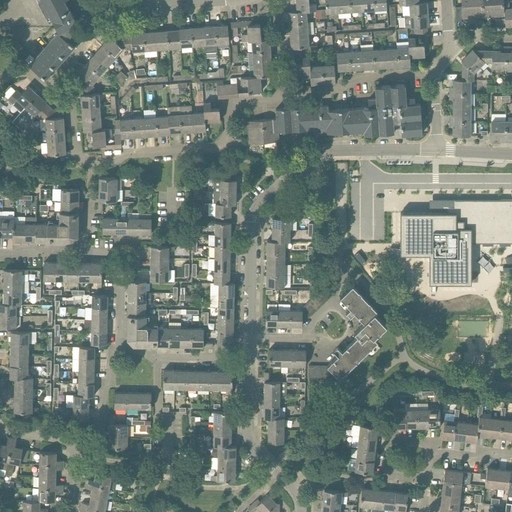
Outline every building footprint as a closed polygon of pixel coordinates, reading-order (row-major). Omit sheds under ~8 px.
[(37,0),(42,8),(58,0),(37,0)] [(52,20),(67,11),(62,1),(64,0),(58,0),(42,8),(49,22),(52,20)] [(315,3),(309,3),(308,0),(295,0),(297,11),(307,11),(316,11),(315,3)] [(326,14),(339,13),(337,0),(325,0),(325,3),(326,9),(326,14)] [(337,0),(339,13),(351,12),(349,0),(337,0)] [(349,0),(351,12),(363,11),(362,0),(349,0)] [(362,0),(363,11),(375,10),(373,0),(362,0)] [(373,0),(375,10),(387,10),(386,0),(373,0)] [(505,27),(511,26),(511,7),(510,8),(508,0),(503,0),(503,4),(505,25),(505,27)] [(409,16),(428,14),(427,2),(418,3),(408,4),(409,16)] [(498,25),(505,25),(503,4),(483,6),(483,17),(497,16),(498,25)] [(484,26),(483,17),(483,6),(461,7),(462,18),(477,17),(478,27),(484,26)] [(58,33),(71,36),(70,26),(77,23),(70,9),(67,11),(52,20),(59,32),(58,33)] [(289,24),(307,23),(307,11),(297,11),(288,12),(289,24)] [(427,27),(429,27),(428,14),(409,16),(410,28),(413,28),(427,27)] [(290,36),(308,35),(307,23),(289,24),(290,36)] [(251,41),(261,40),(260,25),(247,26),(248,34),(238,35),(238,36),(238,42),(251,41)] [(217,45),(229,44),(228,26),(216,27),(217,45)] [(193,46),(205,46),(203,27),(192,28),(193,46)] [(205,46),(217,45),(216,27),(203,27),(205,46)] [(181,47),(193,46),(192,28),(179,29),(179,30),(181,47)] [(181,48),(181,47),(179,30),(167,31),(169,49),(181,48)] [(156,50),(169,49),(167,31),(155,32),(156,50)] [(48,43),(65,58),(75,47),(67,41),(71,36),(58,33),(58,32),(48,43)] [(145,51),(156,50),(155,32),(143,33),(145,51)] [(132,52),(145,51),(143,33),(131,34),(131,36),(125,37),(125,51),(132,50),(132,52)] [(291,48),(303,47),(309,47),(308,35),(290,36),(291,48)] [(124,49),(125,51),(125,37),(111,37),(110,37),(103,46),(116,58),(124,49)] [(408,47),(410,57),(425,56),(424,44),(416,44),(415,37),(407,38),(408,47)] [(252,54),(270,52),(269,39),(261,40),(251,41),(252,54)] [(55,69),(65,58),(48,43),(38,54),(55,69)] [(108,67),(116,58),(103,46),(94,55),(108,67)] [(410,66),(410,57),(408,47),(397,48),(398,67),(410,66)] [(386,67),(398,67),(397,48),(385,49),(386,67)] [(374,68),(386,67),(385,49),(373,50),(374,68)] [(363,69),(374,68),(373,50),(361,51),(363,69)] [(485,62),(491,62),(491,51),(474,51),(473,50),(467,56),(479,68),(485,62)] [(338,71),(351,70),(349,51),(336,52),(338,71)] [(351,70),(363,69),(361,51),(349,51),(351,70)] [(491,68),(506,68),(506,52),(500,52),(500,51),(491,51),(491,62),(491,68)] [(271,64),(270,52),(252,54),(253,65),(271,64)] [(46,80),(55,69),(38,54),(29,65),(46,80)] [(100,76),(108,67),(94,55),(86,64),(100,76)] [(470,80),(470,81),(474,81),(474,74),(479,68),(467,56),(461,61),(462,62),(462,75),(469,75),(469,80),(470,80)] [(295,77),(310,76),(310,66),(309,57),(302,57),(302,64),(294,65),(295,77)] [(82,92),(95,91),(94,87),(92,85),(100,76),(86,64),(78,74),(80,75),(82,92)] [(253,77),(260,77),(271,76),(272,76),(271,64),(253,65),(253,76),(253,77)] [(311,85),(323,84),(322,65),(310,66),(310,76),(311,85)] [(336,83),(335,76),(334,65),(322,65),(323,84),(336,83)] [(124,81),(127,77),(121,71),(117,75),(124,81)] [(121,85),(124,81),(117,75),(114,79),(121,85)] [(241,85),(248,84),(248,93),(261,92),(260,77),(253,77),(253,76),(240,77),(241,85)] [(470,94),(470,81),(470,80),(469,80),(453,80),(453,88),(458,88),(458,94),(470,94)] [(223,85),(224,93),(231,92),(231,84),(223,85)] [(422,133),(421,119),(420,104),(415,104),(414,98),(406,99),(405,85),(375,87),(376,99),(368,100),(368,108),(377,107),(392,106),(394,123),(401,123),(402,135),(422,133)] [(17,101),(25,108),(37,94),(28,86),(21,94),(16,90),(7,100),(13,105),(17,101)] [(127,93),(131,97),(137,90),(133,86),(127,93)] [(121,100),(125,104),(131,97),(127,93),(121,100)] [(35,115),(37,116),(47,104),(46,103),(47,102),(37,94),(25,108),(34,116),(35,115)] [(82,107),(100,106),(99,94),(81,95),(82,107)] [(453,108),(470,108),(470,94),(458,94),(458,100),(453,100),(453,108)] [(204,112),(205,122),(220,121),(219,108),(211,109),(210,102),(203,103),(204,112)] [(46,131),(64,130),(63,117),(61,117),(47,104),(37,116),(40,119),(45,118),(46,131)] [(83,119),(101,118),(100,106),(82,107),(83,119)] [(335,133),(334,122),(334,111),(328,111),(328,106),(319,107),(320,129),(321,134),(335,133)] [(393,123),(394,123),(392,106),(377,107),(379,134),(394,133),(393,123)] [(307,130),(320,129),(319,107),(305,108),(307,130)] [(364,135),(379,134),(377,107),(368,108),(362,108),(363,119),(364,131),(364,135)] [(278,132),(292,131),(290,108),(276,109),(276,119),(278,132)] [(292,131),(307,130),(305,108),(290,108),(292,131)] [(349,120),(363,119),(362,108),(348,109),(349,120)] [(458,122),(470,122),(470,108),(453,108),(453,116),(458,116),(458,122)] [(334,122),(349,120),(348,109),(334,111),(334,122)] [(206,131),(205,122),(204,112),(192,113),(193,132),(206,131)] [(182,132),(193,132),(192,113),(180,114),(182,132)] [(170,133),(182,132),(180,114),(168,115),(168,116),(169,134),(170,134),(170,133)] [(157,135),(169,134),(168,116),(156,117),(157,135)] [(145,136),(157,135),(156,117),(144,118),(145,136)] [(92,131),(102,130),(101,118),(83,119),(84,132),(92,131)] [(133,137),(145,136),(144,118),(132,119),(133,137)] [(120,129),(121,135),(121,138),(133,137),(132,119),(120,119),(120,120),(120,129)] [(279,142),(278,132),(276,119),(262,120),(264,143),(279,142)] [(350,132),(364,131),(363,119),(349,120),(350,132)] [(249,144),(264,143),(262,120),(247,121),(249,144)] [(335,133),(350,132),(349,120),(334,122),(335,133)] [(499,137),(505,138),(505,122),(491,121),(491,139),(499,139),(499,137)] [(453,136),(470,136),(470,122),(458,122),(458,127),(453,127),(453,136)] [(106,145),(105,137),(112,136),(111,129),(102,130),(92,131),(93,146),(106,145)] [(47,143),(65,142),(64,130),(46,131),(47,143)] [(41,154),(42,162),(55,161),(55,155),(66,154),(65,142),(47,143),(47,154),(41,154)] [(99,190),(117,190),(117,178),(99,178),(99,190)] [(220,192),(236,192),(236,180),(220,180),(220,192)] [(60,201),(79,202),(79,189),(61,189),(60,201)] [(117,190),(99,190),(99,202),(117,202),(117,190)] [(225,205),(231,205),(236,205),(236,192),(220,192),(220,204),(225,204),(225,205)] [(400,213),(400,255),(429,255),(429,284),(471,284),(471,243),(482,243),(482,246),(493,246),(493,243),(499,243),(499,246),(510,246),(510,243),(511,243),(511,199),(430,200),(430,208),(447,208),(447,213),(400,213)] [(60,212),(79,212),(79,202),(60,201),(60,212)] [(215,216),(231,217),(231,205),(225,205),(225,204),(220,204),(215,203),(215,216)] [(72,243),(75,239),(78,236),(79,212),(60,212),(59,212),(59,222),(58,223),(58,224),(47,223),(47,224),(47,242),(72,243)] [(102,234),(115,234),(115,218),(103,218),(102,234)] [(115,234),(127,234),(127,218),(115,218),(115,234)] [(127,234),(139,234),(140,218),(127,218),(127,234)] [(140,218),(139,234),(151,234),(151,219),(140,218)] [(272,230),(290,231),(290,218),(272,218),(272,230)] [(2,237),(13,237),(14,224),(14,219),(2,219),(2,237)] [(215,235),(231,235),(231,223),(215,223),(215,235)] [(13,242),(25,242),(25,224),(14,224),(13,237),(13,242)] [(25,242),(36,242),(36,224),(25,224),(25,242)] [(36,242),(47,242),(47,224),(36,224),(36,242)] [(308,238),(307,229),(294,230),(294,233),(297,233),(297,239),(308,238)] [(279,242),(285,242),(290,242),(290,231),(272,230),(271,241),(279,241),(279,242)] [(215,246),(230,247),(231,235),(215,235),(215,246)] [(266,252),(285,253),(285,242),(279,242),(279,241),(271,241),(267,241),(266,252)] [(151,258),(169,259),(169,251),(174,251),(174,247),(151,246),(151,258)] [(214,259),(230,259),(230,247),(215,246),(214,259)] [(266,264),(284,264),(285,253),(266,252),(266,264)] [(150,270),(169,270),(169,259),(151,258),(150,270)] [(214,271),(230,271),(230,259),(214,259),(214,271)] [(44,280),(56,280),(56,263),(44,262),(44,280)] [(56,280),(66,281),(67,263),(56,263),(56,280)] [(66,282),(79,282),(79,263),(67,263),(66,281),(66,282)] [(79,282),(90,282),(90,263),(79,263),(79,282)] [(97,282),(97,287),(101,287),(102,263),(90,263),(90,282),(97,282)] [(266,275),(284,276),(284,264),(266,264),(266,275)] [(4,282),(22,282),(22,274),(28,275),(28,270),(4,270),(4,282)] [(150,281),(168,282),(169,270),(150,270),(150,281)] [(219,284),(230,283),(230,271),(214,271),(214,283),(219,284)] [(266,287),(284,287),(284,276),(266,275),(266,287)] [(128,293),(146,293),(146,281),(128,281),(128,293)] [(4,293),(22,293),(22,282),(4,282),(4,293)] [(218,295),(234,295),(234,283),(230,283),(219,284),(218,295)] [(339,379),(352,367),(362,357),(377,342),(374,338),(386,326),(375,314),(377,311),(365,299),(353,286),(340,298),(350,309),(346,313),(348,315),(350,317),(354,313),(364,323),(362,326),(354,333),(357,337),(350,344),(342,352),(338,347),(335,349),(333,352),(338,356),(327,366),(333,372),(339,379)] [(319,292),(327,301),(332,296),(323,288),(319,292)] [(319,292),(315,296),(323,305),(327,301),(319,292)] [(3,304),(17,305),(22,305),(22,293),(4,293),(3,304)] [(128,304),(146,304),(146,293),(128,293),(128,304)] [(92,308),(107,308),(108,296),(92,295),(92,308)] [(218,307),(234,307),(234,295),(218,295),(218,307)] [(315,296),(311,300),(319,309),(323,305),(315,296)] [(311,300),(306,304),(315,313),(319,309),(311,300)] [(0,315),(17,316),(17,305),(3,304),(0,303),(0,315)] [(136,315),(146,315),(146,304),(128,304),(127,315),(136,315)] [(315,313),(306,304),(302,308),(302,311),(302,316),(311,317),(315,313)] [(218,319),(234,320),(234,307),(218,307),(218,319)] [(91,308),(78,308),(78,316),(85,316),(85,330),(90,331),(91,308)] [(91,320),(107,320),(107,308),(92,308),(91,320)] [(265,326),(277,326),(278,311),(266,310),(265,326)] [(277,326),(290,326),(290,311),(278,311),(277,326)] [(302,311),(290,311),(290,326),(302,327),(302,325),(302,316),(302,311)] [(0,327),(16,327),(17,316),(0,315),(0,327)] [(158,346),(158,328),(158,327),(148,327),(146,326),(147,315),(146,315),(136,315),(127,315),(127,339),(133,346),(158,346)] [(218,331),(233,332),(234,320),(218,319),(218,331)] [(91,331),(107,331),(107,320),(91,320),(91,331)] [(158,346),(169,347),(169,328),(158,328),(158,346)] [(169,347),(180,347),(181,328),(169,328),(169,347)] [(180,347),(191,347),(192,329),(181,328),(180,347)] [(203,347),(204,329),(192,329),(191,347),(203,347)] [(107,331),(91,331),(91,344),(107,344),(107,331)] [(233,332),(218,331),(217,343),(233,343),(233,332)] [(10,343),(29,343),(29,332),(11,332),(10,343)] [(10,355),(28,355),(29,343),(10,343),(10,355)] [(78,360),(94,360),(95,347),(79,347),(78,360)] [(269,366),(281,366),(281,350),(269,350),(269,366)] [(281,366),(293,366),(294,350),(281,350),(281,366)] [(305,366),(306,351),(294,350),(293,366),(305,366)] [(10,366),(28,366),(28,355),(10,355),(10,366)] [(78,371),(94,372),(94,360),(78,360),(78,371)] [(15,378),(28,377),(28,366),(10,366),(10,378),(15,378)] [(327,366),(321,366),(320,378),(327,378),(333,372),(327,366)] [(163,389),(175,389),(175,371),(163,370),(163,389)] [(78,382),(94,383),(94,372),(78,371),(78,382)] [(175,389),(186,389),(186,371),(175,371),(175,389)] [(186,389),(198,389),(198,371),(186,371),(186,389)] [(198,389),(209,389),(209,371),(198,371),(198,389)] [(209,389),(220,390),(221,372),(209,371),(209,389)] [(227,395),(232,396),(232,372),(221,372),(220,390),(228,390),(227,395)] [(14,389),(33,389),(33,377),(28,377),(15,378),(14,389)] [(78,395),(89,396),(94,396),(94,383),(78,382),(78,395)] [(264,394),(280,395),(280,382),(264,382),(264,394)] [(14,400),(32,401),(33,389),(14,389),(14,400)] [(114,408),(127,409),(127,393),(114,393),(114,408)] [(127,409),(138,409),(139,393),(127,393),(127,409)] [(138,409),(151,409),(151,393),(139,393),(138,409)] [(73,407),(89,407),(89,396),(78,395),(73,394),(73,407)] [(280,407),(280,395),(264,394),(264,406),(280,407)] [(38,413),(38,408),(32,408),(32,401),(14,400),(14,412),(38,413)] [(273,418),(279,418),(280,407),(264,406),(264,419),(268,419),(273,419),(273,418)] [(73,420),(89,420),(89,407),(73,407),(73,420)] [(406,428),(417,428),(417,409),(406,410),(406,428)] [(417,428),(428,427),(428,409),(417,409),(417,428)] [(428,427),(440,427),(440,409),(428,409),(428,427)] [(394,428),(406,428),(406,410),(394,410),(394,428)] [(213,423),(232,424),(232,412),(214,412),(213,423)] [(500,419),(502,419),(500,438),(511,439),(511,432),(511,420),(504,419),(505,414),(501,413),(500,419)] [(442,438),(454,440),(456,421),(458,415),(455,415),(454,421),(444,420),(442,438)] [(478,435),(489,436),(491,418),(481,417),(479,417),(478,424),(477,433),(478,433),(478,435)] [(284,431),(284,418),(279,418),(273,418),(273,419),(268,419),(268,431),(284,431)] [(500,438),(502,419),(500,419),(491,418),(489,436),(500,438)] [(454,440),(465,441),(467,422),(458,421),(456,421),(454,440)] [(477,442),(478,435),(478,433),(477,433),(478,424),(467,422),(465,441),(477,442)] [(213,435),(231,435),(232,424),(213,423),(213,435)] [(110,436),(128,437),(128,425),(110,425),(110,436)] [(358,437),(376,439),(378,427),(360,425),(358,437)] [(268,443),(284,443),(284,431),(268,431),(268,443)] [(225,446),(231,446),(231,435),(213,435),(213,447),(218,447),(225,447),(225,446)] [(109,448),(128,448),(128,437),(110,436),(109,448)] [(357,448),(375,450),(376,439),(358,437),(357,448)] [(0,468),(6,470),(12,438),(8,438),(6,445),(0,444),(0,468)] [(13,464),(19,465),(23,448),(15,447),(16,439),(12,438),(6,470),(5,474),(11,476),(13,464)] [(236,459),(236,457),(236,446),(231,446),(225,446),(225,447),(218,447),(217,458),(236,459)] [(27,461),(29,449),(24,448),(21,459),(27,461)] [(356,460),(374,462),(375,450),(357,448),(356,460)] [(39,464),(63,465),(63,461),(55,461),(56,453),(39,453),(39,464)] [(217,469),(235,469),(236,459),(217,458),(217,469)] [(356,460),(354,471),(372,473),(374,462),(356,460)] [(38,477),(55,477),(55,470),(63,470),(63,465),(39,464),(38,477)] [(211,481),(235,481),(235,469),(217,469),(217,476),(212,476),(211,481)] [(485,487),(497,488),(499,470),(487,469),(486,475),(486,478),(485,487)] [(443,482),(461,484),(462,472),(444,470),(443,482)] [(497,488),(508,489),(510,471),(499,470),(497,488)] [(85,483),(109,488),(112,476),(96,473),(94,481),(86,479),(85,483)] [(38,489),(62,490),(63,485),(55,485),(55,477),(38,477),(38,489)] [(442,493),(460,495),(461,484),(443,482),(442,493)] [(91,497),(107,500),(109,488),(85,483),(84,488),(92,489),(91,497)] [(360,506),(372,508),(374,490),(362,488),(360,506)] [(39,501),(54,501),(55,494),(62,494),(62,490),(38,489),(38,501),(39,501)] [(323,501),(341,504),(342,496),(347,497),(348,493),(324,490),(323,501)] [(372,508),(383,509),(385,491),(374,490),(372,508)] [(383,509),(394,510),(396,492),(385,491),(383,509)] [(401,511),(405,511),(408,494),(396,492),(394,510),(401,511)] [(441,504),(458,507),(460,495),(442,493),(441,504)] [(279,511),(279,504),(277,503),(268,494),(258,504),(256,501),(248,509),(250,511),(254,511),(256,511),(279,511)] [(81,507),(104,511),(107,500),(91,497),(89,504),(81,503),(81,507)] [(22,511),(46,511),(47,509),(39,509),(39,501),(38,501),(23,501),(22,511)] [(321,511),(339,511),(341,504),(323,501),(321,511)]
